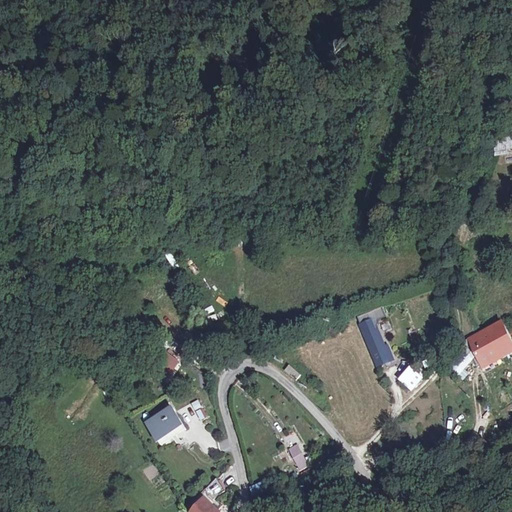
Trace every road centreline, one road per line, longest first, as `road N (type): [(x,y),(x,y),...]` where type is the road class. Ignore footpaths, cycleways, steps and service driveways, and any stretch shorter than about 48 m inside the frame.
road 1 (unclassified): [(419,511),(350,454),(288,383),(248,362),(225,378),(221,396),(239,459),(241,511)]
road 2 (track): [(350,454),(444,363),(459,332),(456,244),(467,214)]
road 3 (track): [(0,262),(47,260),(90,293),(167,326),(225,378)]
